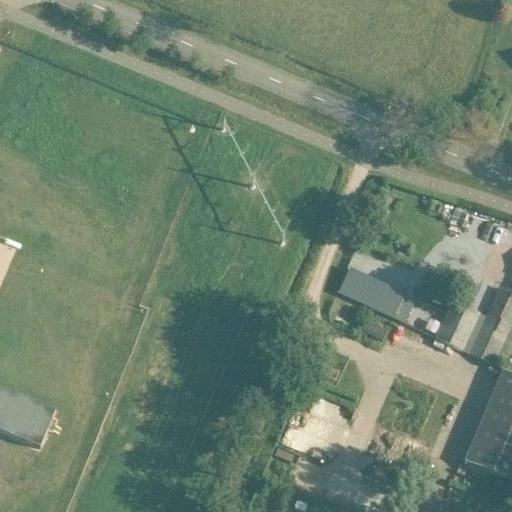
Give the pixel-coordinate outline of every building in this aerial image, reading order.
[(377,199),(368,220),(377,224),(386,202),(377,199)] [(382,242),(378,249),(393,257),(399,248),(391,244),(390,246),(382,242)] [(337,295),(392,319),(403,293),(348,269),(337,295)] [(452,303),(441,327),(435,341),(493,369),(511,326),(511,293),(500,288),(488,313),(478,308),(475,314),(452,303)] [(401,329),(398,339),(422,346),(425,337),(401,329)] [(463,465),(511,485),(511,376),(502,373),(463,465)] [(0,434),(40,451),(55,413),(0,390),(0,434)]
